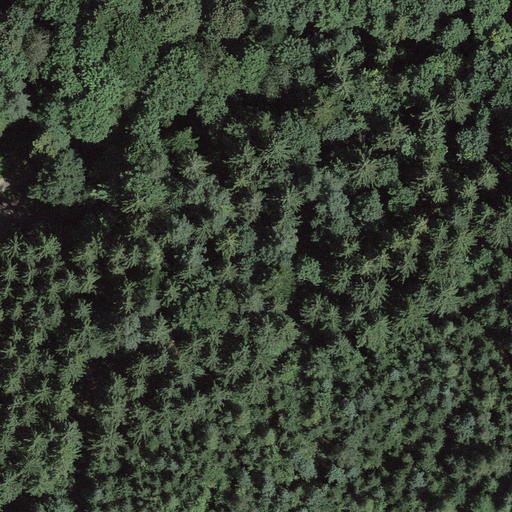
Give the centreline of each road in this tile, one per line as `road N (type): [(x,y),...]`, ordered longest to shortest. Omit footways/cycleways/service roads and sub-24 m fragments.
road 1 (track): [(87,511),(120,180),(158,0)]
road 2 (track): [(239,5),(186,46),(106,129),(0,177)]
